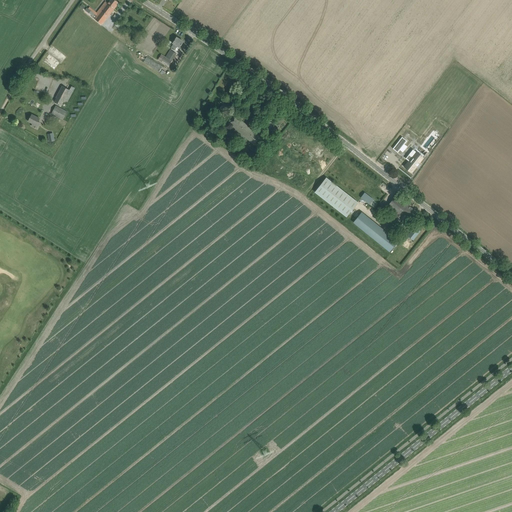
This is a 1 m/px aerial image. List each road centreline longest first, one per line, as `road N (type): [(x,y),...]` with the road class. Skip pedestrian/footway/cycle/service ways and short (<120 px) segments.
road 1 (tertiary): [(511,275),(265,77),(142,0)]
road 2 (tertiary): [(334,511),(511,369)]
